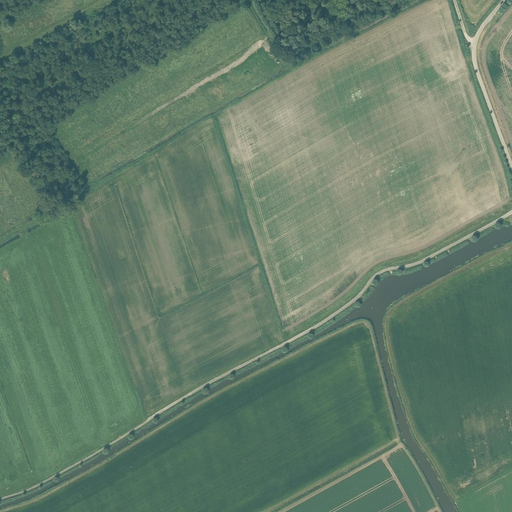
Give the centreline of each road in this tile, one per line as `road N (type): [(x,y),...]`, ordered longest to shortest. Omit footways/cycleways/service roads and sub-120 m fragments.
road 1 (unclassified): [(511,168),(473,45),(504,0)]
road 2 (track): [(0,59),(106,0)]
